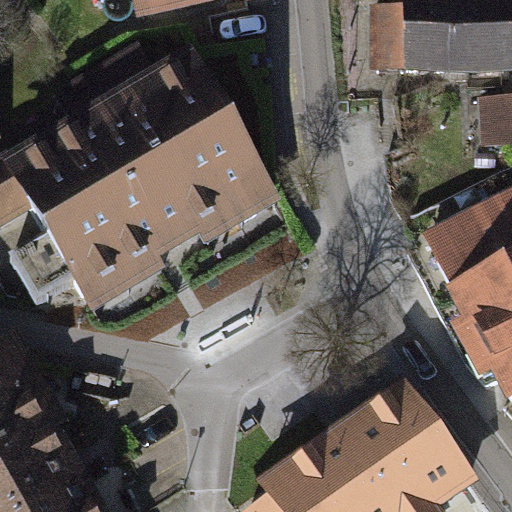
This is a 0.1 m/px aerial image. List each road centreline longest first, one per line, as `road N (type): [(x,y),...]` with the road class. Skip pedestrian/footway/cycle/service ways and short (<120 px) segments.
road 1 (residential): [(376,298),(334,187),(315,0)]
road 2 (residential): [(217,389),(183,368),(0,324)]
road 3 (residential): [(511,478),(376,298)]
road 4 (residential): [(376,298),(217,389)]
road 5 (residential): [(217,389),(209,511)]
